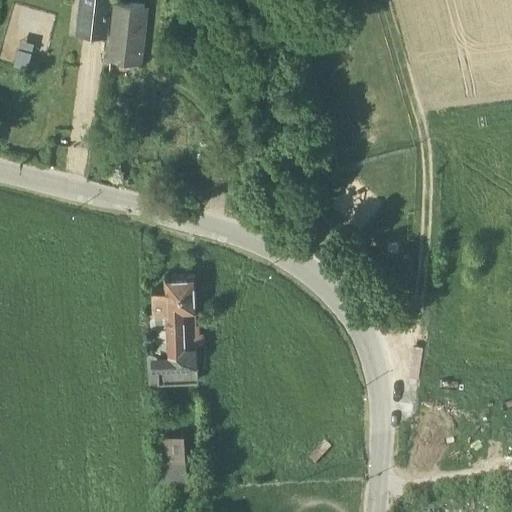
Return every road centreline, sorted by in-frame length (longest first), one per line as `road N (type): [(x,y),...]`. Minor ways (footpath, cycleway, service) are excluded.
road 1 (tertiary): [(376,511),(376,366),(371,345),(322,284),(230,233),(0,172)]
road 2 (track): [(380,397),(418,326),(430,221),(425,133),(384,0)]
road 3 (track): [(511,474),(379,489)]
